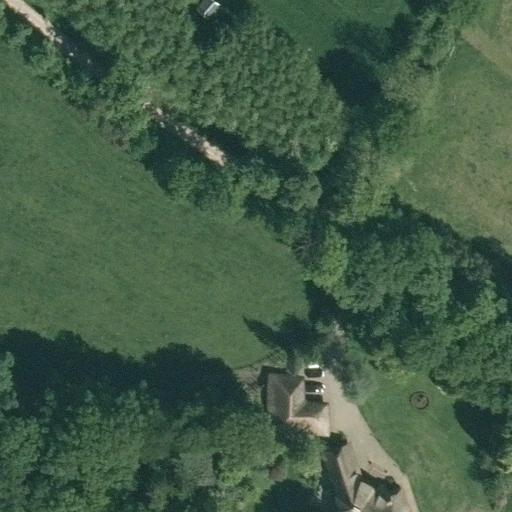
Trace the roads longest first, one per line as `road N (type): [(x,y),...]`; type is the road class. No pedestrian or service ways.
road 1 (track): [(511,315),(252,176),(139,103),(7,0)]
road 2 (track): [(361,236),(326,366),(348,414)]
